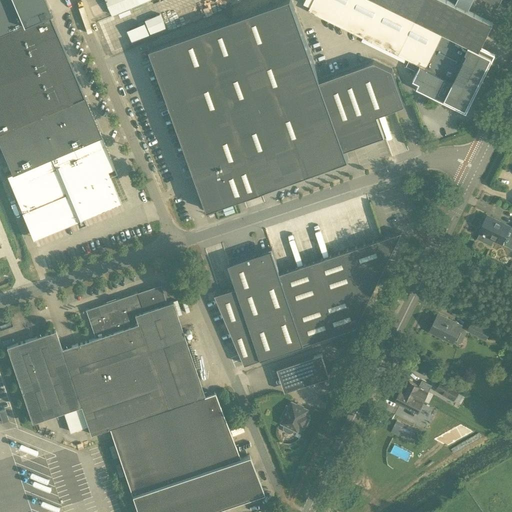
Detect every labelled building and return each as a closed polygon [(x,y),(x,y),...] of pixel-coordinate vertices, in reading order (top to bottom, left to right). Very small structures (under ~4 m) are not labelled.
[(21,169),(68,149),(100,135),(83,94),(82,94),(47,12),(50,11),(45,0),(0,0),(0,145),(12,173),(21,169)] [(104,0),(111,16),(111,15),(147,0),(104,0)] [(385,135),(377,114),(405,104),(392,69),(374,60),(320,80),(290,0),(284,0),(150,48),(196,179),(198,178),(201,185),(199,186),(207,210),(236,199),(225,168),(249,160),(260,191),(348,159),(344,149),(385,135)] [(313,0),(308,10),(409,60),(406,66),(417,71),(412,80),(419,83),(417,87),(465,111),(494,54),(481,48),(480,47),(492,22),(447,0),(313,0)] [(511,12),(511,0),(483,0),(504,10),(505,9),(511,12)] [(160,14),(145,20),(150,34),(165,27),(160,14)] [(115,171),(100,135),(68,149),(73,158),(25,178),(21,169),(12,173),(6,175),(22,211),(21,211),(33,238),(120,202),(109,174),(115,171)] [(73,158),(68,149),(21,169),(25,178),(73,158)] [(431,200),(436,190),(430,187),(425,197),(431,200)] [(479,232),(480,232),(477,238),(491,245),(494,239),(511,248),(511,227),(487,215),(479,232)] [(237,286),(215,294),(245,364),(355,326),(400,232),(298,266),(298,265),(279,272),(272,248),(229,263),(237,286)] [(160,283),(137,291),(113,299),(114,301),(109,303),(108,301),(85,309),(88,319),(95,337),(62,349),(61,349),(55,330),(6,346),(32,422),(81,405),(90,434),(109,427),(132,494),(137,511),(202,511),(263,492),(249,454),(240,457),(217,389),(203,394),(172,301),(167,303),(160,283)] [(453,343),(462,325),(438,313),(430,331),(453,343)] [(472,318),(466,330),(486,339),(492,328),(472,318)] [(511,338),(507,335),(502,346),(511,350),(511,338)] [(322,353),(278,368),(280,376),(281,376),(279,368),(287,365),(295,387),(318,380),(323,382),(325,377),(330,376),(328,371),(331,364),(330,361),(323,357),(322,353)] [(435,390),(453,401),(460,389),(442,378),(435,390)] [(421,400),(425,392),(427,393),(431,385),(422,380),(419,385),(409,379),(403,391),(400,389),(394,400),(408,408),(409,407),(417,412),(423,401),(421,400)] [(289,432),(291,432),(293,431),(294,429),(298,431),(300,426),(304,428),(310,416),(306,414),(308,409),(292,401),(282,423),(286,425),(285,427),(285,429),(286,430),(289,432)] [(426,403),(424,408),(435,412),(437,407),(426,403)] [(0,416),(2,423),(9,421),(5,409),(0,410),(0,416)] [(62,425),(68,423),(64,412),(58,414),(62,425)] [(448,447),(463,438),(457,428),(436,440),(448,447)] [(11,496),(39,488),(42,498),(38,500),(40,508),(57,503),(55,496),(59,495),(60,498),(62,498),(56,477),(58,476),(56,468),(41,472),(42,475),(16,483),(18,489),(6,493),(8,500),(12,498),(11,496)]
